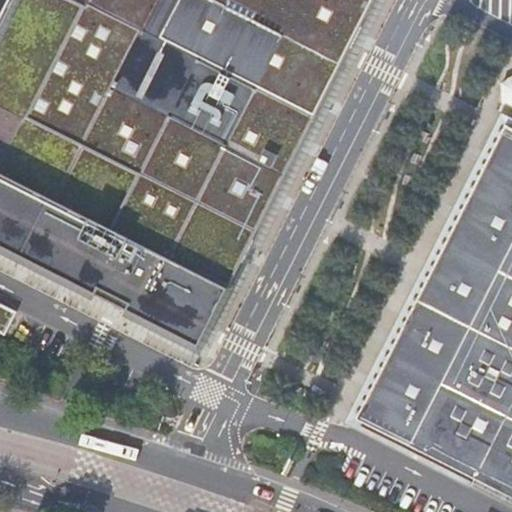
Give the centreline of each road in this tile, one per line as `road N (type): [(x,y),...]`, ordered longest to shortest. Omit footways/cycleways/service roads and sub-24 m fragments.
road 1 (tertiary): [(176,464),(0,411)]
road 2 (tertiary): [(311,511),(176,464)]
